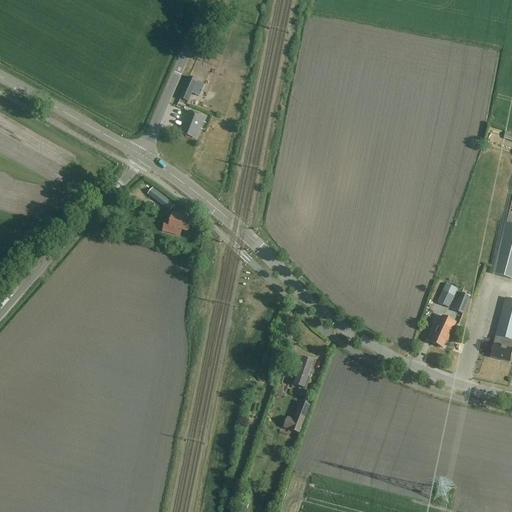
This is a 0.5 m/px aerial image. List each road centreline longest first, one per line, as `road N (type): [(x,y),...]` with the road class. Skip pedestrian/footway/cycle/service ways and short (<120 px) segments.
road 1 (tertiary): [(511,397),(440,378),(349,332),(234,225),(141,156)]
road 2 (unclassified): [(0,315),(141,156)]
road 3 (unclassified): [(141,156),(208,0)]
road 4 (tertiary): [(141,156),(0,77)]
